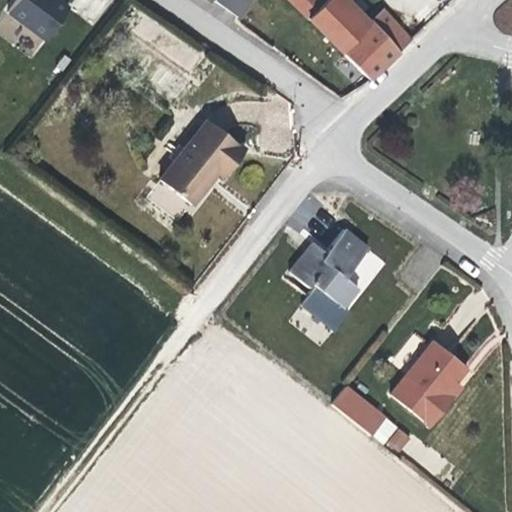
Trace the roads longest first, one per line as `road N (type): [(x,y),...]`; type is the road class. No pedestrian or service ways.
road 1 (track): [(39,511),(204,302)]
road 2 (residential): [(163,0),(348,125)]
road 3 (unclassified): [(330,145),(511,270)]
road 4 (residential): [(330,145),(204,302)]
road 5 (residential): [(483,0),(348,125)]
